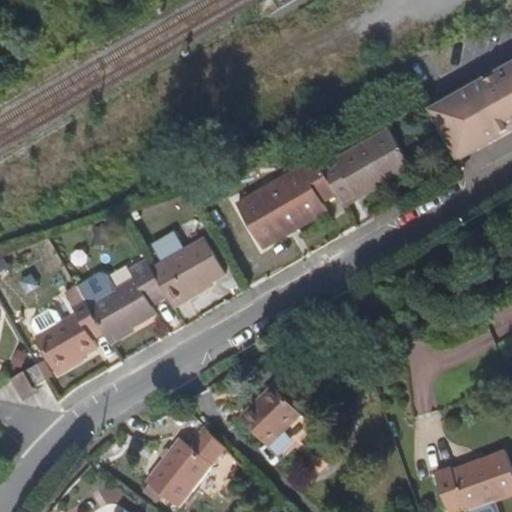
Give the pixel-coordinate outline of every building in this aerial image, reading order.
[(511,66),(498,74),(500,77),(488,84),(486,81),(457,98),(472,123),(478,120),(493,146),(511,135),(511,123),(510,121),(511,120),(511,66)] [(472,123),(457,98),(434,111),(464,163),(493,146),(478,120),(472,123)] [(323,169),(338,196),(343,204),(386,179),(389,183),(412,169),(390,130),(323,169)] [(323,169),(317,159),(239,204),(264,249),(330,211),(324,202),(338,196),(323,169)] [(163,264),(153,270),(169,298),(174,306),(228,275),(205,239),(186,251),(179,240),(182,238),(180,235),(181,235),(179,232),(173,232),(169,234),(170,237),(159,244),(157,240),(151,244),(149,249),(153,256),(157,254),(163,264)] [(153,270),(148,261),(131,271),(136,280),(90,306),(105,334),(110,342),(158,315),(153,307),(169,298),(153,270)] [(90,306),(85,298),(73,305),(78,314),(38,338),(58,373),(99,349),(94,340),(105,334),(90,306)] [(47,380),(39,366),(23,375),(30,390),(47,380)] [(241,418),(281,460),(314,429),(273,387),(241,418)] [(225,450),(204,429),(190,448),(180,440),(146,485),(180,509),(225,450)] [(511,470),(506,452),(450,472),(450,470),(435,475),(448,511),(463,511),(466,511),(465,511),(470,511),(511,495),(511,470)]
